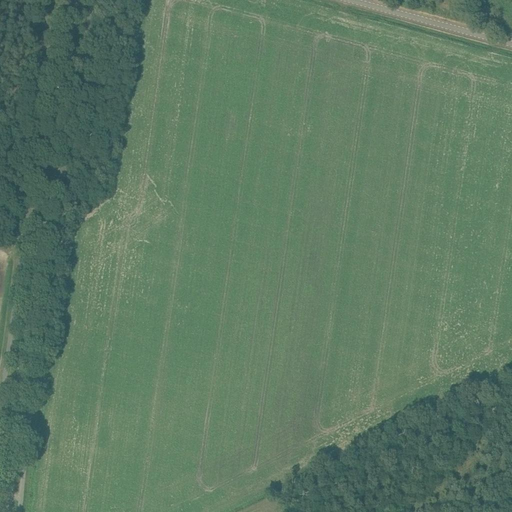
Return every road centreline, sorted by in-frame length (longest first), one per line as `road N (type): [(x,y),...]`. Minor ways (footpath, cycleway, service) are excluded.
road 1 (tertiary): [(7,511),(71,0)]
road 2 (unclassified): [(350,0),(511,43)]
